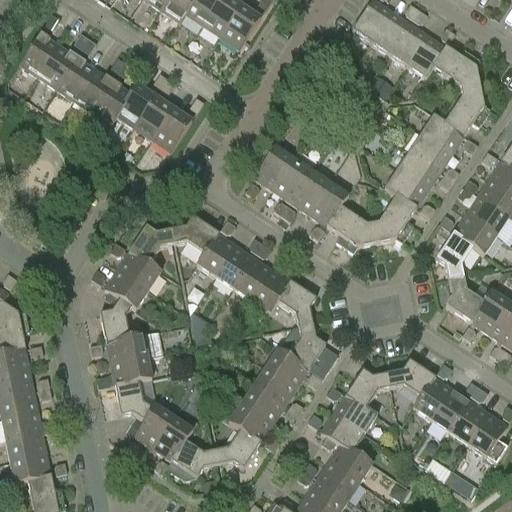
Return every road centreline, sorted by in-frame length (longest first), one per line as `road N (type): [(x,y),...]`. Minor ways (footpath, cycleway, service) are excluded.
road 1 (residential): [(205,189),(511,392)]
road 2 (residential): [(94,511),(60,285)]
road 3 (residential): [(70,0),(253,119)]
road 4 (residential): [(60,285),(119,203),(205,189)]
road 5 (residential): [(253,119),(318,15)]
